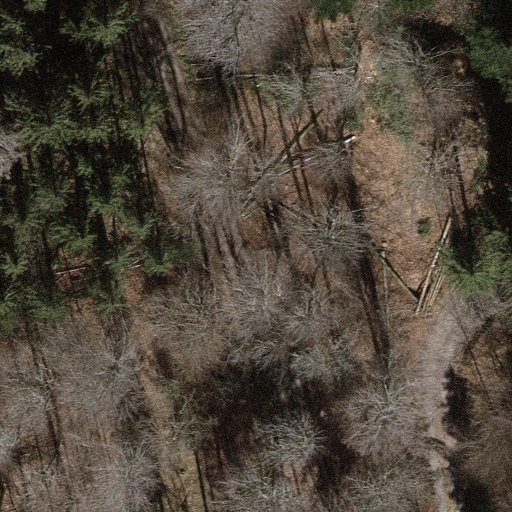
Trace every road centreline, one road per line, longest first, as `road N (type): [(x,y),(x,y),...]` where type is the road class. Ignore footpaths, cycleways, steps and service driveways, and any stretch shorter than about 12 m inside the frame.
road 1 (track): [(338,511),(233,245),(153,0)]
road 2 (track): [(446,511),(438,455),(441,349),(465,311),(511,301)]
